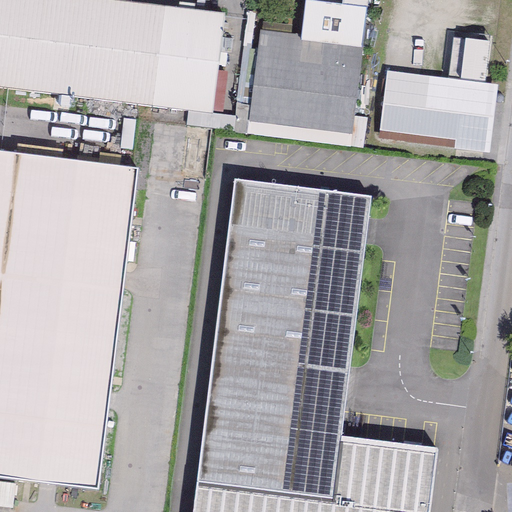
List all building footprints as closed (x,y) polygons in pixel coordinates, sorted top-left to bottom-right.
[(233,22),(50,0),(0,0),(0,91),(221,119),(233,22)] [(369,55),(376,0),(351,0),(349,18),(315,13),(310,48),(369,55)] [(310,48),(262,40),(251,125),(357,139),(369,55),(310,48)] [(496,154),(503,92),(393,79),(386,141),(496,154)] [(150,179),(0,160),(0,485),(110,499),(150,179)] [(372,205),(235,188),(197,487),(334,504),(342,445),(372,205)] [(428,511),(436,455),(342,445),(334,504),(197,487),(194,511),(428,511)]
